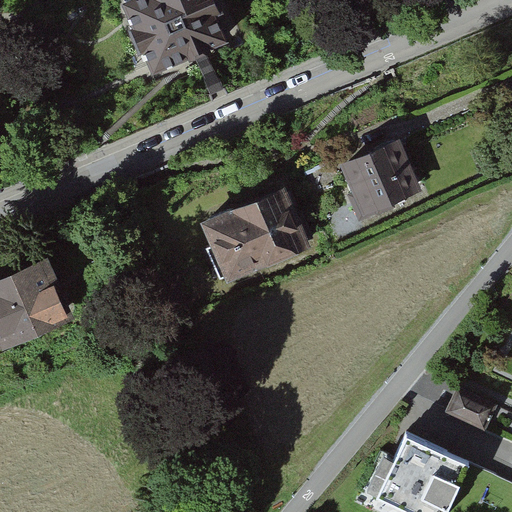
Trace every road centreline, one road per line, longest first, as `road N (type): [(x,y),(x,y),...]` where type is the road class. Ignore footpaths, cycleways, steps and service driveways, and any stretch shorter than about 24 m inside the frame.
road 1 (residential): [(0,213),(511,3)]
road 2 (residential): [(511,245),(293,511)]
